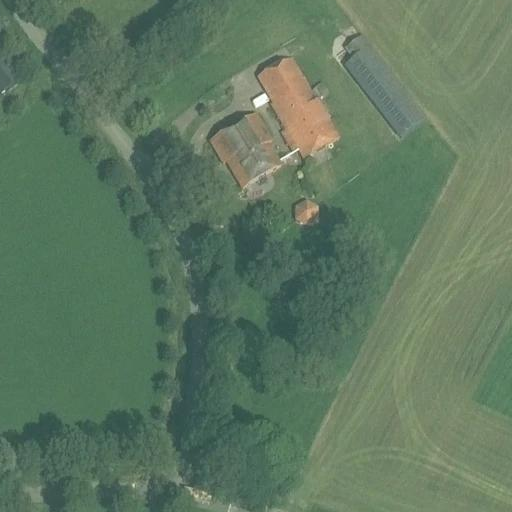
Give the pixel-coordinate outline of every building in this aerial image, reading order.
[(352,46),(343,53),(351,65),(345,69),(400,142),(427,122),(363,38),(352,46)] [(0,96),(24,79),(0,47),(0,96)] [(305,160),(338,140),(327,123),(329,121),(319,103),(317,105),(291,62),(257,82),(272,107),(272,106),(305,160)] [(281,169),(268,146),(271,144),(256,118),(211,145),(223,167),(227,165),(242,191),(281,169)] [(311,218),(308,200),(296,202),(300,220),(311,218)]
